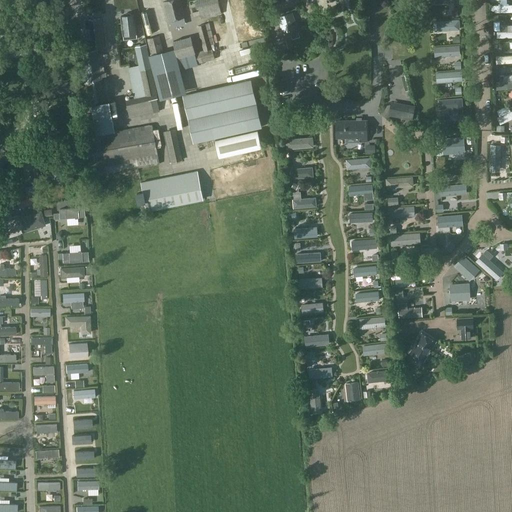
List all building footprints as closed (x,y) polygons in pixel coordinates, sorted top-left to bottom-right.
[(185,17),(180,0),(169,0),(163,2),(168,22),(185,17)] [(218,0),(196,0),(201,19),(221,14),(218,0)] [(310,14),(317,11),(312,3),(306,6),(310,14)] [(511,4),(494,6),(495,13),(511,12),(511,4)] [(135,14),(132,14),(130,13),(126,13),(125,15),(121,15),(122,25),(123,25),(124,28),(123,28),(124,39),(138,37),(135,14)] [(284,36),(298,31),(292,13),(278,18),(284,36)] [(103,17),(85,19),(88,47),(106,45),(103,17)] [(459,20),(433,21),(434,32),(460,30),(459,20)] [(73,22),(76,48),(84,47),(80,21),(73,22)] [(215,59),(211,45),(214,44),(209,23),(197,26),(203,50),(195,52),(191,36),(173,41),(180,68),(215,59)] [(5,36),(0,35),(0,41),(1,42),(1,51),(23,52),(24,41),(5,40),(5,36)] [(151,55),(163,52),(159,36),(147,39),(151,55)] [(278,52),(288,49),(285,40),(275,44),(278,52)] [(129,118),(149,113),(159,111),(157,99),(158,98),(150,65),(146,45),(135,47),(139,66),(128,68),(134,98),(125,100),(129,118)] [(459,45),(434,47),(435,57),(460,55),(459,45)] [(98,50),(82,52),(85,79),(85,84),(102,82),(102,77),(101,78),(101,72),(104,71),(103,66),(100,67),(98,50)] [(150,56),(153,68),(161,66),(159,55),(150,56)] [(462,71),(436,73),(437,83),(462,81),(462,71)] [(67,80),(51,82),(52,91),(68,89),(67,80)] [(194,144),(262,128),(251,80),(183,95),(194,144)] [(511,81),(496,83),(497,89),(511,88),(511,81)] [(454,117),(463,117),(462,98),(438,100),(439,109),(453,108),(454,117)] [(390,102),(388,111),(392,112),(391,116),(412,120),(414,107),(393,103),(390,102)] [(110,103),(82,108),(87,136),(84,137),(90,177),(159,164),(152,124),(115,131),(110,103)] [(58,130),(69,128),(71,128),(68,105),(50,108),(52,125),(57,124),(58,130)] [(511,111),(497,118),(500,124),(511,119),(511,111)] [(358,141),(366,141),(366,121),(345,121),(336,121),(336,138),(346,137),(345,134),(358,134),(358,141)] [(71,128),(69,128),(71,139),(80,137),(79,127),(71,128)] [(49,129),(41,130),(44,144),(51,143),(49,129)] [(171,163),(182,161),(176,130),(165,132),(171,163)] [(287,150),(313,148),(313,138),(286,140),(287,150)] [(464,138),(442,139),(443,155),(465,154),(464,138)] [(79,152),(77,143),(65,145),(68,155),(79,152)] [(491,145),(491,169),(499,169),(500,146),(491,145)] [(206,166),(255,156),(254,147),(205,157),(206,166)] [(59,181),(69,174),(56,158),(52,161),(55,165),(50,169),(59,181)] [(347,170),(372,168),(371,158),(346,160),(347,170)] [(20,162),(25,178),(34,176),(32,166),(30,167),(28,160),(20,162)] [(291,179),(314,177),(313,167),(290,169),(291,179)] [(143,191),(136,192),(138,204),(145,202),(147,211),(179,205),(203,200),(197,171),(173,175),(141,182),(143,191)] [(48,189),(53,185),(47,176),(42,180),(48,189)] [(387,188),(413,186),(412,177),(386,179),(387,188)] [(19,206),(20,206),(41,200),(36,185),(25,188),(27,194),(17,197),(19,206)] [(372,185),(349,187),(350,197),(373,195),(372,185)] [(465,185),(440,187),(441,195),(466,193),(465,185)] [(316,198),(293,199),(293,208),(316,207),(316,198)] [(0,217),(0,219),(12,217),(9,202),(0,204),(0,217)] [(389,218),(415,216),(414,206),(389,208),(389,218)] [(86,208),(59,209),(60,218),(87,217),(86,208)] [(23,233),(46,225),(42,211),(18,219),(23,233)] [(373,213),(350,214),(350,224),(373,222),(373,213)] [(461,215),(438,217),(439,226),(462,224),(461,215)] [(294,230),(294,237),(316,237),(316,229),(294,230)] [(419,233),(391,235),(391,246),(420,244),(419,233)] [(376,240),(352,242),(352,251),(377,249),(376,240)] [(86,245),(67,247),(67,254),(87,252),(86,245)] [(499,269),(489,260),(493,255),(486,250),(483,253),(476,261),(493,276),(499,269)] [(320,253),(296,254),(296,264),(321,263),(320,253)] [(46,255),(39,255),(40,277),(47,276),(46,255)] [(460,272),(466,278),(476,267),(470,261),(460,272)] [(419,264),(394,266),(395,275),(420,273),(419,264)] [(60,278),(84,276),(83,267),(60,268),(60,278)] [(376,267),(353,269),(354,278),(377,276),(376,267)] [(299,289),(322,287),(321,278),(298,280),(299,289)] [(450,301),(466,300),(465,284),(449,284),(450,301)] [(379,291),(358,294),(359,301),(380,298),(379,291)] [(20,296),(0,296),(0,304),(20,304),(20,296)] [(302,313),(323,311),(323,303),(301,304),(302,313)] [(398,309),(398,319),(422,318),(422,308),(398,309)] [(15,315),(10,316),(10,320),(0,321),(1,326),(8,326),(8,324),(16,323),(15,315)] [(81,334),(90,334),(90,316),(65,317),(65,326),(81,326),(81,334)] [(384,316),(359,319),(360,329),(385,327),(384,316)] [(471,339),(471,330),(474,329),(473,318),(456,319),(457,330),(461,330),(462,340),(471,339)] [(15,327),(0,327),(0,335),(16,335),(15,327)] [(424,363),(437,342),(422,333),(409,354),(424,363)] [(329,335),(305,337),(306,348),(330,346),(329,335)] [(52,337),(30,337),(30,344),(44,344),(44,353),(51,353),(51,344),(52,344),(52,337)] [(364,355),(387,353),(386,343),(363,346),(364,355)] [(307,359),(327,359),(327,350),(308,350),(307,359)] [(461,366),(471,363),(469,356),(459,359),(461,366)] [(46,382),(54,382),(53,366),(32,367),(33,375),(46,374),(46,382)] [(309,379),(332,376),(331,367),(308,370),(309,379)] [(368,383),(391,381),(390,371),(367,373),(368,383)] [(358,382),(345,383),(347,401),(360,399),(358,382)] [(311,413),(321,412),(319,389),(309,390),(311,413)] [(94,390),(73,392),(73,400),(95,399),(94,390)] [(55,396),(34,397),(34,405),(55,404),(55,396)] [(18,411),(0,411),(0,419),(18,419),(18,411)] [(91,419),(72,421),(73,430),(92,428),(91,419)] [(0,442),(9,443),(10,431),(0,430),(0,442)] [(90,437),(75,438),(76,445),(90,445),(90,437)] [(58,449),(35,451),(36,458),(58,457),(58,449)] [(93,451),(74,452),(75,460),(93,459),(93,451)] [(0,458),(0,466),(16,468),(16,459),(0,458)] [(95,468),(76,468),(76,476),(95,476),(95,468)] [(0,480),(0,489),(17,490),(18,481),(0,480)] [(98,480),(77,480),(78,489),(98,488),(98,480)] [(0,502),(0,510),(18,511),(19,503),(0,502)]
